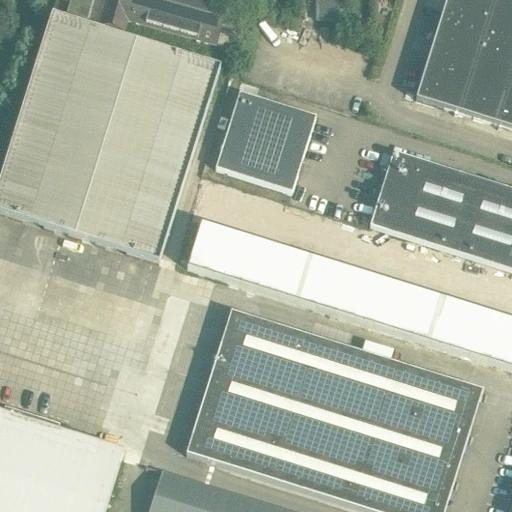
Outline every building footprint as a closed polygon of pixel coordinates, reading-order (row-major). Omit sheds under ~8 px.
[(80,20),(124,33),(127,23),(215,48),(227,3),(215,0),(206,0),(205,6),(183,0),(92,0),(92,2),(86,0),(80,20)] [(336,0),(318,0),(318,21),(336,22),(336,0)] [(511,0),(447,0),(439,27),(500,46),(511,3),(511,0)] [(511,3),(500,46),(511,50),(511,3)] [(0,182),(0,218),(158,268),(160,262),(219,75),(220,72),(52,19),(0,182)] [(457,117),(477,123),(500,46),(439,27),(415,103),(454,116),(453,118),(457,119),(457,117)] [(511,50),(500,46),(477,123),(498,130),(497,132),(500,133),(501,130),(511,133),(511,50)] [(215,173),(291,197),(315,121),(239,97),(215,173)] [(369,230),(438,252),(511,275),(511,193),(393,156),(369,230)] [(200,228),(187,272),(188,272),(204,277),(218,233),(217,233),(217,234),(207,231),(208,230),(200,227),(200,228)] [(218,233),(204,277),(221,283),(235,238),(234,239),(225,236),(225,235),(218,233)] [(235,238),(221,283),(222,283),(239,288),(253,244),(252,243),(251,244),(242,242),(242,240),(235,238)] [(253,244),(239,288),(258,294),(272,250),(271,249),(271,250),(259,247),(259,246),(253,244)] [(272,250),(258,294),(277,300),(291,256),(290,255),(290,256),(278,253),(279,252),(272,250)] [(291,256),(277,300),(296,306),(310,262),(309,261),(309,263),(297,259),(298,258),(291,256)] [(310,262),(296,306),(315,312),(329,268),(328,267),(328,269),(317,265),(317,264),(310,262)] [(329,268),(315,312),(334,318),(348,273),(347,273),(347,274),(335,271),(336,270),(329,268)] [(348,273),(334,318),(353,324),(367,279),(366,279),(366,280),(355,277),(355,276),(348,273)] [(367,279),(353,324),(354,324),(372,330),(386,285),(385,285),(385,286),(374,283),(374,282),(367,279)] [(386,285),(372,330),(391,336),(405,291),(404,292),(393,289),(393,288),(386,285)] [(405,291),(391,336),(410,342),(424,297),(423,298),(412,295),(412,294),(405,291)] [(424,297),(410,342),(429,348),(443,303),(442,304),(431,301),(431,299),(424,297)] [(443,303),(429,348),(449,354),(463,309),(462,309),(461,310),(450,306),(450,305),(443,303)] [(463,309),(449,354),(468,360),(482,315),(481,315),(481,316),(469,312),(469,311),(463,309)] [(186,458),(356,511),(445,511),(482,394),(231,315),(186,458)] [(482,315),(468,360),(487,366),(501,321),(500,321),(500,322),(488,318),(488,317),(482,315)] [(501,321),(487,366),(506,372),(511,352),(511,325),(507,324),(508,323),(501,321)] [(0,417),(0,511),(105,511),(123,456),(57,435),(59,429),(4,412),(2,418),(0,417)] [(277,511),(162,476),(150,511),(277,511)]
